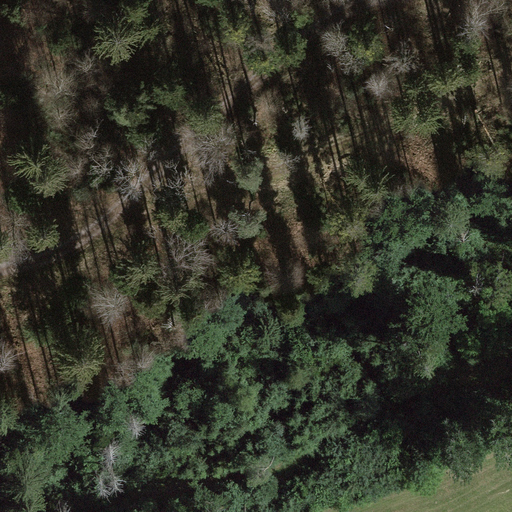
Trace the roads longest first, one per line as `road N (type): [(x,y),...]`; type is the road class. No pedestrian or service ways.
road 1 (track): [(0,262),(74,245),(138,195),(268,62),(344,10),(378,0)]
road 2 (track): [(138,511),(302,463),(379,413),(511,355)]
